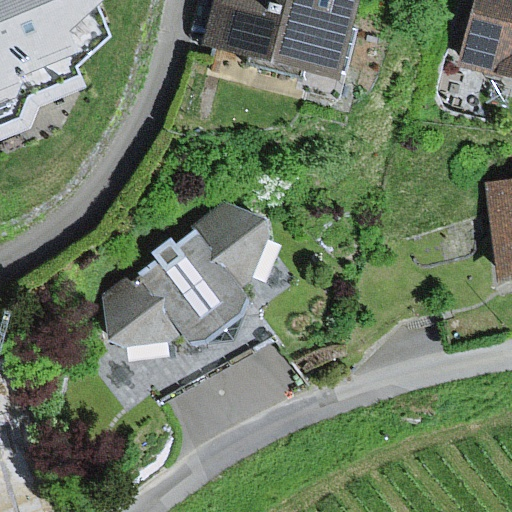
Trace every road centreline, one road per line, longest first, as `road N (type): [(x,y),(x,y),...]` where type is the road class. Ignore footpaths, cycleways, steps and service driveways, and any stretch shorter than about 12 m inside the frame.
road 1 (residential): [(144,511),(167,490),(272,430),(391,387),(511,361)]
road 2 (residential): [(0,267),(98,195),(153,86),(175,0)]
